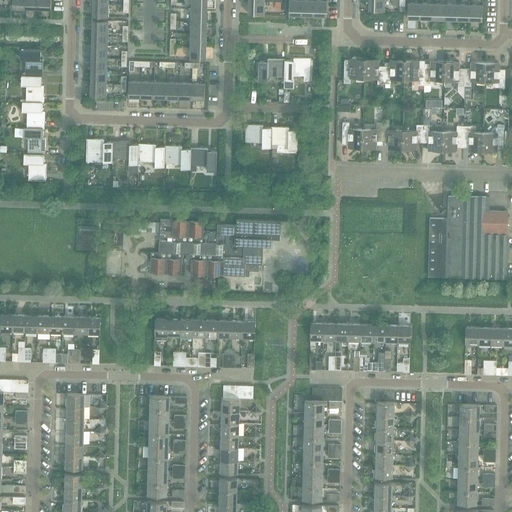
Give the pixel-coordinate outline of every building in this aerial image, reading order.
[(25,9),(25,0),(12,0),(12,8),(25,9)] [(38,9),(38,0),(25,0),(25,9),(38,9)] [(38,0),(38,9),(50,10),(50,0),(38,0)] [(207,9),(207,0),(191,0),(192,9),(207,9)] [(302,15),(302,0),(289,0),(289,15),(302,15)] [(314,16),(315,0),(312,0),(302,0),(302,15),(314,16)] [(315,0),(314,16),(327,16),(327,1),(315,0)] [(385,10),(384,0),(369,0),(369,10),(385,10)] [(264,14),(264,2),(249,1),(249,14),(264,14)] [(108,16),(108,4),(93,3),(93,16),(108,16)] [(420,19),(421,3),(408,3),(408,18),(420,19)] [(433,19),(433,3),(421,3),(420,19),(433,19)] [(445,19),(446,4),(433,3),(433,19),(445,19)] [(458,20),(458,4),(446,4),(445,19),(458,20)] [(470,20),(471,4),(458,4),(458,20),(470,20)] [(471,4),(470,20),(483,20),(483,5),(471,4)] [(207,22),(207,9),(192,9),(191,21),(207,22)] [(92,32),(107,32),(108,20),(92,19),(92,32)] [(207,34),(207,22),(191,21),(191,34),(207,34)] [(107,45),(107,32),(92,32),(92,45),(107,45)] [(206,47),(207,34),(191,34),(190,46),(206,47)] [(170,46),(187,46),(175,46),(175,38),(170,38),(170,46)] [(107,58),(107,45),(92,45),(91,57),(107,58)] [(187,50),(187,46),(170,46),(170,54),(175,54),(175,50),(187,50)] [(206,59),(206,47),(190,46),(190,59),(206,59)] [(25,75),(42,76),(43,59),(40,58),(41,50),(20,49),(20,59),(25,59),(25,75)] [(106,70),(107,58),(91,57),(91,70),(106,70)] [(285,59),(284,88),(294,88),(294,79),(293,79),(293,75),(304,75),(304,80),(310,81),(311,58),(294,57),(294,60),(285,60),(285,59)] [(284,88),(285,59),(268,59),(268,61),(259,61),(258,81),(268,81),(268,76),(277,76),(277,79),(284,79),(283,88),(284,88)] [(364,77),(365,59),(351,59),(351,65),(345,65),(344,82),(351,83),(351,77),(364,77)] [(384,83),(385,66),(379,66),(379,60),(365,59),(364,77),(378,77),(378,83),(384,83)] [(142,66),(142,60),(129,60),(129,70),(134,70),(134,66),(142,66)] [(405,78),(405,60),(391,60),(390,66),(385,66),(384,83),(391,84),(391,78),(405,78)] [(424,84),(425,67),(419,67),(419,61),(405,60),(405,78),(413,78),(413,84),(418,84),(418,88),(424,88),(424,84)] [(445,79),(445,61),(431,61),(431,68),(425,67),(424,84),(436,85),(436,79),(445,79)] [(465,85),(465,68),(460,68),(460,62),(445,61),(445,79),(453,79),(453,81),(458,82),(458,85),(465,85)] [(485,80),(486,62),(472,62),(472,69),(465,68),(465,85),(472,86),(472,80),(485,80)] [(486,62),(485,80),(493,80),(492,86),(505,87),(506,69),(500,69),(500,63),(486,62)] [(106,83),(106,70),(91,70),(91,82),(106,83)] [(42,76),(25,75),(21,75),(21,85),(26,85),(26,101),(43,102),(44,85),(41,85),(41,76),(42,76)] [(141,97),(142,81),(129,81),(129,97),(141,97)] [(154,97),(154,82),(142,81),(141,97),(154,97)] [(106,96),(106,83),(91,82),(90,95),(106,96)] [(167,98),(167,82),(154,82),(154,97),(167,98)] [(179,98),(180,82),(167,82),(167,98),(179,98)] [(192,98),(192,83),(180,82),(179,98),(192,98)] [(192,83),(192,98),(205,99),(205,83),(192,83)] [(43,102),(26,101),(22,101),(22,111),(27,111),(26,127),(44,128),(45,111),(42,110),(42,102),(43,102)] [(362,147),(363,129),(350,128),(350,123),(343,122),(342,140),(342,143),(348,143),(348,147),(362,147)] [(382,141),(383,123),(377,123),(377,129),(363,129),(362,147),(376,148),(376,141),(382,141)] [(402,148),(403,130),(389,129),(390,124),(383,123),(382,141),(389,141),(388,148),(402,148)] [(271,148),(272,127),(271,127),(271,128),(262,127),(262,124),(246,124),(245,142),(262,142),(262,147),(271,148)] [(423,142),(423,125),(417,124),(417,130),(403,130),(402,148),(417,149),(417,142),(423,142)] [(443,149),(443,131),(430,130),(430,125),(423,125),(423,142),(429,142),(429,149),(443,149)] [(463,143),(464,126),(457,125),(457,131),(443,131),(443,149),(457,150),(457,143),(463,143)] [(483,150),(484,132),(475,132),(475,126),(464,126),(463,143),(469,143),(469,150),(483,150)] [(484,132),(483,150),(497,151),(497,144),(503,144),(503,142),(506,142),(507,130),(504,130),(504,127),(498,126),(498,132),(484,132)] [(44,128),(26,127),(23,127),(23,137),(28,137),(28,153),(45,154),(45,137),(43,137),(43,128),(44,128)] [(272,127),(271,148),(276,148),(276,151),(296,152),(296,150),(298,150),(298,130),(289,129),(289,127),(272,127)] [(112,162),(112,159),(112,141),(112,142),(103,142),(103,139),(87,139),(86,161),(112,162)] [(138,161),(139,144),(130,144),(130,141),(112,141),(112,159),(128,159),(128,164),(128,173),(138,173),(138,164),(138,161)] [(164,167),(164,163),(165,145),(164,145),(164,146),(156,146),(156,144),(139,143),(139,144),(138,161),(155,161),(154,166),(164,167)] [(190,169),(191,147),(191,148),(181,148),(181,146),(165,145),(164,163),(180,164),(180,169),(189,169),(190,169)] [(190,169),(189,169),(189,170),(196,170),(196,165),(206,165),(206,170),(217,171),(217,151),(208,150),(208,148),(191,147),(190,169)] [(45,154),(28,153),(24,153),(24,163),(29,163),(28,179),(46,180),(46,163),(44,163),(44,154),(45,154)] [(506,278),(508,233),(509,210),(489,209),(489,196),(449,195),(448,218),(430,217),(429,276),(506,278)] [(124,230),(169,232),(169,222),(125,220),(124,230)] [(269,237),(269,222),(244,221),(243,239),(236,239),(237,224),(217,224),(217,231),(204,230),(205,221),(173,220),(172,240),(160,240),(159,251),(151,251),(150,271),(182,273),(182,261),(187,261),(187,256),(192,256),(191,273),(224,274),(225,254),(227,254),(227,256),(243,257),(243,263),(263,264),(263,244),(260,244),(260,240),(248,239),(248,236),(269,237)] [(12,330),(13,314),(1,313),(0,330),(12,330)] [(25,330),(25,314),(13,314),(12,330),(25,330)] [(37,331),(38,314),(25,314),(25,330),(37,331)] [(50,331),(50,315),(38,314),(37,331),(50,331)] [(62,331),(63,315),(50,315),(50,331),(62,331)] [(75,332),(75,315),(63,315),(62,331),(75,332)] [(87,332),(88,316),(75,315),(75,332),(87,332)] [(88,316),(87,332),(100,332),(100,316),(88,316)] [(168,334),(168,318),(156,318),(155,339),(168,339),(168,334)] [(180,335),(181,318),(168,318),(168,334),(180,335)] [(192,335),(193,319),(181,318),(180,335),(192,335)] [(205,336),(205,319),(193,319),(192,335),(205,336)] [(217,336),(218,319),(205,319),(205,336),(217,336)] [(230,336),(230,320),(218,319),(217,336),(230,336)] [(242,337),(242,320),(230,320),(230,336),(242,337)] [(242,320),(242,337),(255,337),(255,320),(242,320)] [(323,339),(324,322),(311,322),(310,339),(310,344),(315,345),(316,339),(323,339)] [(336,339),(336,323),(324,322),(323,339),(336,339)] [(348,340),(349,323),(336,323),(336,339),(348,340)] [(360,340),(361,323),(349,323),(348,340),(360,340)] [(373,340),(373,324),(361,323),(360,340),(373,340)] [(385,341),(386,324),(373,324),(373,340),(385,341)] [(398,341),(398,324),(386,324),(385,341),(398,341)] [(398,324),(398,341),(411,341),(411,325),(398,324)] [(478,343),(479,327),(466,326),(466,343),(478,343)] [(490,344),(491,327),(479,327),(478,343),(490,344)] [(503,344),(503,327),(491,327),(490,344),(503,344)] [(511,344),(511,327),(503,327),(503,344),(511,344)] [(74,362),(74,348),(68,348),(67,353),(61,353),(61,362),(74,362)] [(192,366),(192,357),(186,357),(186,351),(180,351),(180,365),(192,366)] [(384,371),(385,354),(384,354),(384,351),(379,351),(379,357),(378,361),(372,361),(372,371),(384,371)] [(204,366),(204,352),(198,352),(198,357),(192,357),(192,366),(204,366)] [(372,371),(372,361),(369,361),(369,357),(360,356),(360,370),(372,371)] [(403,372),(410,372),(410,358),(403,357),(403,362),(397,362),(396,370),(403,371),(403,372)] [(490,374),(490,360),(484,360),(484,367),(477,367),(477,374),(490,374)] [(502,374),(502,367),(496,367),(496,360),(490,360),(490,374),(502,374)] [(511,374),(511,360),(509,360),(509,367),(502,367),(502,374),(511,374)] [(304,385),(296,385),(296,396),(303,396),(304,385)] [(68,404),(85,405),(85,393),(68,392),(68,398),(66,398),(66,405),(68,405),(68,404)] [(150,407),(170,408),(170,395),(151,395),(150,407)] [(98,408),(104,403),(99,397),(93,403),(98,408)] [(240,397),(235,397),(229,397),(224,397),(223,397),(223,403),(221,403),(221,410),(222,410),(222,409),(239,410),(240,397)] [(318,399),(312,399),(305,399),(305,411),(324,412),(325,399),(324,399),(318,399)] [(377,413),(394,414),(394,401),(378,401),(377,407),(376,407),(376,414),(377,414),(377,413)] [(104,403),(98,408),(101,411),(107,406),(104,403)] [(460,416),(479,416),(480,404),(460,403),(460,416)] [(84,417),(85,405),(68,404),(68,405),(68,410),(66,410),(66,417),(67,418),(67,417),(84,417)] [(253,412),(259,407),(256,404),(250,409),(253,412)] [(169,420),(170,408),(150,407),(150,420),(169,420)] [(259,407),(253,412),(256,415),(262,410),(259,407)] [(408,417),(414,411),(411,408),(405,414),(408,417)] [(239,422),(239,410),(222,409),(222,410),(222,415),(221,415),(221,422),(222,422),(239,422)] [(324,424),(324,412),(305,411),(304,424),(324,424)] [(414,411),(408,417),(411,420),(417,414),(414,411)] [(394,426),(394,414),(377,413),(377,414),(377,419),(376,419),(375,427),(377,427),(377,426),(394,426)] [(479,429),(479,416),(460,416),(460,428),(479,429)] [(84,430),(84,417),(67,417),(67,418),(67,423),(66,422),(66,430),(67,430),(67,429),(84,430)] [(169,433),(169,420),(150,420),(150,432),(169,433)] [(239,435),(239,422),(222,422),(222,427),(220,427),(220,435),(222,435),(222,434),(239,435)] [(324,437),(324,424),(304,424),(304,436),(324,437)] [(98,433),(104,428),(101,425),(95,430),(98,433)] [(393,439),(394,426),(377,426),(377,427),(377,432),(375,432),(375,439),(376,439),(376,438),(393,439)] [(104,428),(98,433),(101,436),(106,431),(104,428)] [(479,441),(479,429),(460,428),(459,441),(479,441)] [(83,442),(84,430),(67,429),(67,430),(67,435),(65,435),(65,442),(67,442),(83,442)] [(252,437),(258,432),(255,429),(249,434),(252,437)] [(169,445),(169,433),(150,432),(149,444),(169,445)] [(258,432),(252,437),(255,440),(261,435),(258,432)] [(408,442),(413,436),(411,433),(405,439),(408,442)] [(238,447),(239,435),(222,434),(222,435),(221,440),(220,440),(220,447),(221,447),(238,447)] [(323,449),(324,437),(304,436),(304,449),(323,449)] [(413,436),(408,442),(410,445),(416,439),(413,436)] [(393,452),(393,439),(376,438),(376,439),(376,444),(375,444),(375,451),(376,451),(393,452)] [(478,454),(479,441),(459,441),(459,453),(478,454)] [(83,455),(83,442),(67,442),(66,447),(65,447),(65,455),(66,455),(66,454),(83,455)] [(168,457),(169,445),(149,444),(149,457),(168,457)] [(238,459),(238,447),(221,447),(221,452),(220,452),(219,460),(221,460),(221,459),(238,459)] [(323,462),(323,449),(304,449),(303,461),(323,462)] [(97,458),(103,453),(100,450),(94,455),(97,458)] [(393,464),(393,452),(376,451),(376,456),(374,456),(374,464),(376,464),(393,464)] [(103,453),(97,458),(100,461),(101,460),(103,462),(103,468),(106,468),(107,457),(103,453)] [(252,462),(257,456),(255,453),(249,459),(252,462)] [(478,466),(478,454),(459,453),(459,466),(478,466)] [(83,468),(83,455),(66,454),(66,455),(66,460),(65,460),(64,467),(83,468)] [(257,456),(252,462),(254,465),(260,459),(257,456)] [(168,470),(168,457),(149,457),(148,469),(168,470)] [(407,467),(413,461),(410,458),(404,464),(407,467)] [(237,472),(238,459),(221,459),(221,460),(221,465),(219,465),(219,472),(237,472)] [(323,474),(323,462),(303,461),(303,474),(323,474)] [(413,461),(407,467),(410,470),(415,464),(413,461)] [(392,477),(393,464),(376,464),(376,469),(374,469),(374,476),(392,477)] [(478,479),(478,466),(459,466),(458,478),(478,479)] [(167,482),(168,470),(148,469),(148,482),(167,482)] [(65,485),(82,485),(82,473),(65,472),(65,478),(64,478),(64,485),(65,485)] [(322,487),(323,474),(303,474),(303,486),(322,487)] [(220,489),(237,490),(237,477),(220,477),(220,482),(219,482),(218,490),(220,490),(220,489)] [(477,491),(478,479),(458,478),(458,490),(477,491)] [(96,489),(102,483),(99,480),(93,486),(96,489)] [(375,494),(392,494),(392,482),(375,481),(375,487),(373,487),(373,494),(375,494)] [(167,495),(167,482),(148,482),(148,494),(167,495)] [(102,483),(96,489),(99,492),(105,486),(102,483)] [(251,493),(257,487),(254,484),(248,490),(251,493)] [(82,498),(82,485),(65,485),(65,491),(63,491),(63,498),(65,498),(65,497),(82,498)] [(322,499),(322,487),(303,486),(302,499),(322,499)] [(257,487),(251,493),(254,496),(259,490),(257,487)] [(237,502),(237,490),(220,489),(220,490),(220,495),(218,495),(218,502),(219,502),(237,502)] [(406,497),(412,492),(409,489),(403,494),(406,497)] [(477,503),(477,491),(458,490),(457,503),(477,503)] [(412,492),(406,497),(409,500),(415,495),(412,492)] [(391,507),(392,494),(375,494),(374,500),(373,500),(373,507),(374,507),(374,506),(391,507)] [(81,510),(82,498),(65,497),(65,498),(65,503),(63,503),(63,510),(64,510),(81,510)] [(147,511),(152,511),(166,511),(167,500),(148,499),(147,511)] [(236,511),(237,502),(219,502),(219,507),(218,507),(217,511),(236,511)]
